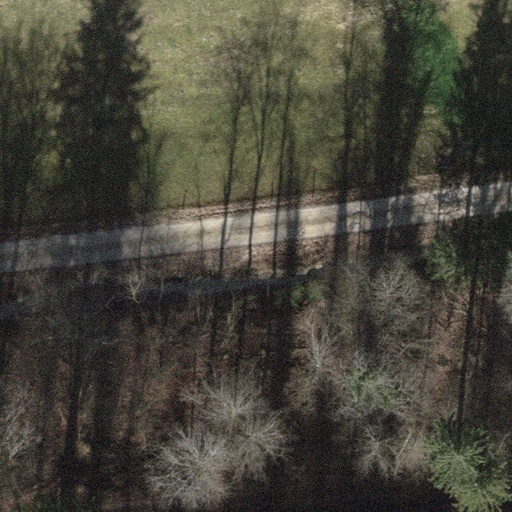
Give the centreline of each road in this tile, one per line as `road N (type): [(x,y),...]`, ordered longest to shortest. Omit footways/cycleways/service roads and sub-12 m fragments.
road 1 (track): [(511,195),(0,255)]
road 2 (track): [(511,481),(144,511)]
